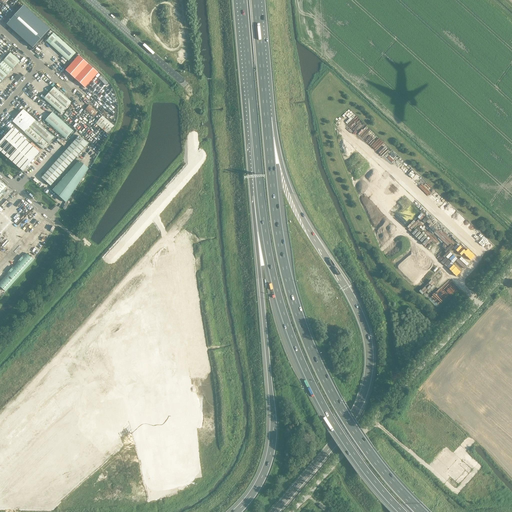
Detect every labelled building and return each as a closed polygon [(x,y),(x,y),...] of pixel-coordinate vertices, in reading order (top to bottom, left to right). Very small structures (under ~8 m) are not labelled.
[(33,48),(50,29),(24,6),(7,25),(33,48)] [(49,50),(64,63),(74,52),(60,38),(49,50)] [(0,83),(7,75),(20,61),(10,53),(0,64),(0,83)] [(79,56),(65,71),(85,88),(98,73),(79,56)] [(105,83),(98,76),(91,84),(98,90),(105,83)] [(61,114),(71,102),(54,87),(44,99),(61,114)] [(98,112),(90,105),(84,110),(93,118),(98,112)] [(23,110),(13,122),(25,132),(24,133),(43,149),(54,137),(23,110)] [(52,113),(45,121),(66,139),(73,130),(52,113)] [(113,126),(102,116),(96,124),(107,133),(113,126)] [(12,128),(0,141),(0,151),(22,171),(39,152),(12,128)] [(79,136),(42,178),(51,186),(88,143),(79,136)] [(79,161),(53,191),(66,203),(88,169),(79,161)] [(41,186),(43,184),(36,178),(34,180),(41,186)] [(19,229),(22,221),(17,219),(12,230),(15,230),(16,227),(19,229)] [(465,259),(469,254),(461,247),(457,251),(465,259)] [(26,253),(5,275),(14,283),(34,260),(26,253)] [(465,268),(469,264),(461,256),(457,261),(465,268)]
